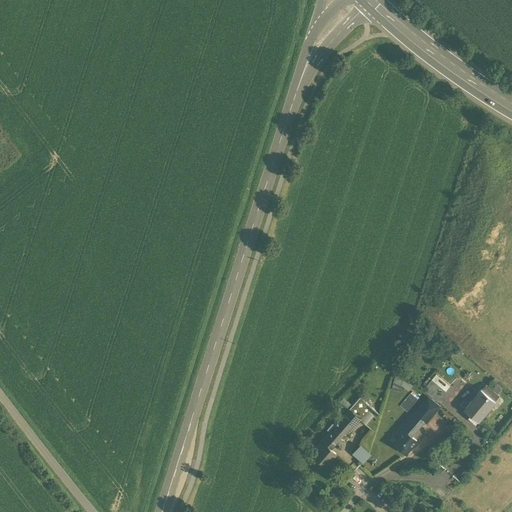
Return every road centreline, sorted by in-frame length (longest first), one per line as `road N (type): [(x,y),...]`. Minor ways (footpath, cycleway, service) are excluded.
road 1 (tertiary): [(302,74),(161,511)]
road 2 (primary): [(368,0),(511,105)]
road 3 (unclassified): [(0,395),(91,511)]
